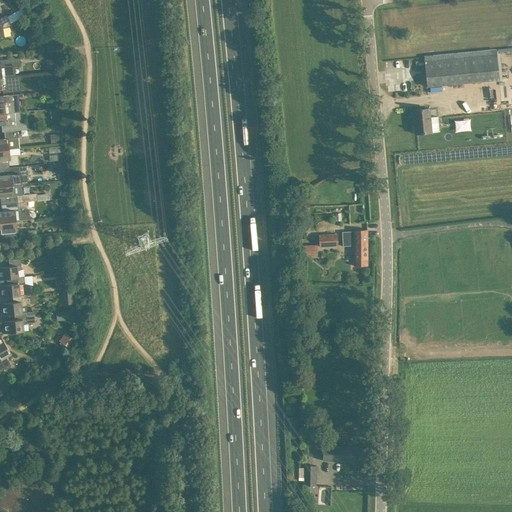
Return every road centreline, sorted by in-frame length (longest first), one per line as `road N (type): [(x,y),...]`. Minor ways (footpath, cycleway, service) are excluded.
road 1 (motorway): [(200,0),(239,511)]
road 2 (motorway): [(264,511),(227,0)]
road 3 (tertiary): [(381,511),(385,235),(366,0)]
